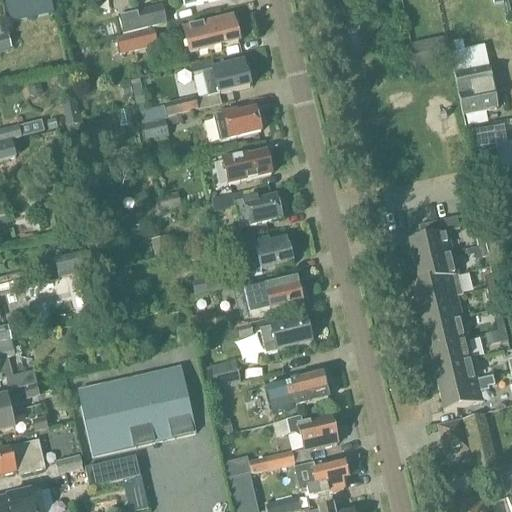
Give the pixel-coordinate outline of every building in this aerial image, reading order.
[(3,0),(9,26),(52,16),(48,0),(3,0)] [(197,8),(228,1),(227,0),(184,0),(186,10),(197,8)] [(120,18),(122,24),(124,36),(166,26),(162,8),(120,18)] [(208,54),(239,46),(238,44),(240,41),(238,34),(235,32),(235,30),(234,30),(232,21),(201,29),(202,29),(192,32),(198,56),(208,54)] [(151,35),(122,41),(117,43),(119,54),(154,46),(151,35)] [(0,52),(10,50),(7,40),(0,41),(0,52)] [(445,40),(409,47),(414,74),(451,66),(445,40)] [(219,98),(249,91),(249,88),(250,85),(249,79),(246,77),(245,74),(245,75),(243,66),(213,74),(202,76),(208,100),(219,98)] [(463,118),(497,111),(488,69),(454,76),(463,118)] [(148,117),(140,88),(131,91),(138,119),(148,117)] [(194,100),(164,107),(166,119),(197,113),(194,100)] [(71,123),(72,128),(79,127),(75,106),(62,109),(65,125),(71,123)] [(229,143),(260,136),(259,133),(261,130),(260,124),(256,122),(254,112),(237,116),(236,113),(222,116),(223,117),(213,119),(219,145),(228,143),(229,143)] [(164,122),(140,128),(145,145),(169,138),(164,122)] [(18,130),(21,140),(43,135),(41,125),(18,130)] [(493,128),(469,132),(473,155),(497,151),(493,128)] [(0,145),(21,140),(18,130),(0,134),(0,145)] [(0,164),(15,160),(16,165),(45,158),(40,138),(11,145),(0,147),(0,164)] [(228,189),(270,179),(269,176),(272,173),(270,167),(267,166),(264,155),(246,159),(246,156),(222,162),(228,189)] [(164,212),(183,207),(179,187),(159,192),(164,212)] [(214,215),(235,210),(240,233),(250,230),(250,231),(281,223),(280,220),(282,217),(281,212),(277,210),(275,199),(257,203),(256,200),(243,203),(241,196),(211,203),(214,215)] [(55,216),(59,234),(76,230),(72,212),(55,216)] [(199,251),(231,243),(229,233),(196,241),(199,251)] [(413,265),(452,256),(447,235),(408,244),(413,265)] [(474,238),(477,250),(485,248),(482,237),(474,238)] [(171,256),(167,240),(150,243),(154,259),(171,256)] [(244,248),(245,251),(251,276),(261,273),(261,274),(291,267),(291,265),(293,261),(292,254),(288,252),(287,249),(286,250),(284,242),(268,246),(267,242),(254,246),(255,246),(245,248),(244,248)] [(488,260),(485,248),(477,250),(480,262),(488,260)] [(53,260),(57,280),(92,273),(87,253),(53,260)] [(452,256),(413,265),(418,286),(451,279),(457,278),(452,256)] [(22,276),(0,281),(0,295),(34,287),(32,278),(23,280),(22,276)] [(195,298),(226,291),(223,279),(192,285),(195,298)] [(417,309),(456,299),(451,279),(418,286),(412,287),(417,309)] [(487,292),(495,290),(492,279),(484,280),(487,292)] [(259,303),(262,316),(302,306),(301,304),(303,301),(301,294),(298,293),(296,283),(265,290),(264,284),(243,289),(244,294),(251,293),(253,304),(259,303)] [(495,290),(487,292),(489,304),(497,302),(495,290)] [(143,299),(122,304),(125,316),(146,311),(143,299)] [(422,330),(461,320),(456,299),(417,309),(422,330)] [(192,340),(217,334),(213,317),(188,323),(192,340)] [(427,351),(466,341),(461,320),(422,330),(427,351)] [(496,334),(505,332),(502,321),(494,323),(496,334)] [(276,355),(310,347),(310,346),(313,342),(311,334),(307,332),(304,322),(270,330),(260,333),(266,358),(276,355)] [(238,342),(252,338),(250,329),(236,332),(238,342)] [(0,344),(9,343),(7,331),(0,332),(0,344)] [(505,332),(496,334),(499,346),(507,344),(505,332)] [(433,372),(471,363),(466,341),(427,351),(433,372)] [(0,360),(13,358),(9,343),(0,344),(0,360)] [(476,384),(471,363),(433,372),(438,393),(476,384)] [(215,392),(239,386),(234,366),(210,371),(215,392)] [(189,435),(173,370),(71,395),(86,459),(189,435)] [(34,373),(11,379),(5,380),(5,383),(8,393),(37,386),(34,373)] [(288,413),(322,404),(320,395),(325,394),(322,378),(281,388),(288,413)] [(476,384),(438,393),(443,415),(482,405),(476,384)] [(38,399),(36,389),(25,392),(27,402),(38,399)] [(0,418),(10,416),(6,400),(0,401),(0,418)] [(0,435),(14,432),(10,416),(0,418),(0,435)] [(482,420),(463,424),(476,479),(495,474),(491,455),(487,455),(483,440),(487,439),(482,420)] [(304,457),(337,448),(336,445),(337,442),(336,436),(333,435),(330,422),(302,429),(300,421),(286,425),(289,439),(299,437),(304,457)] [(35,435),(47,432),(45,423),(33,425),(35,435)] [(437,429),(437,431),(444,459),(467,454),(460,424),(437,429)] [(20,479),(45,473),(39,444),(0,453),(0,479),(19,475),(20,479)] [(251,478),(294,468),(291,455),(247,465),(251,478)] [(135,458),(85,470),(90,489),(139,478),(135,458)] [(59,478),(82,472),(80,461),(56,466),(59,478)] [(309,502),(344,493),(342,485),(347,483),(343,467),(311,475),(315,489),(306,491),(309,502)] [(511,511),(511,475),(498,481),(506,501),(509,511),(511,511)] [(122,483),(125,496),(144,492),(141,479),(122,483)] [(257,511),(250,479),(230,484),(236,511),(257,511)] [(42,511),(43,511),(39,511),(34,511),(31,495),(0,502),(0,511),(42,511)] [(266,511),(299,511),(297,501),(266,509),(266,511)]
